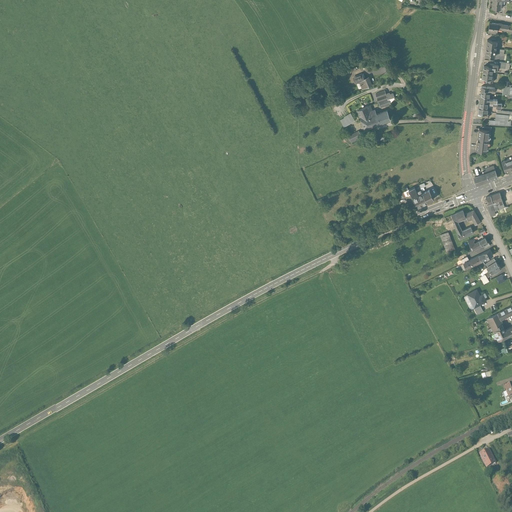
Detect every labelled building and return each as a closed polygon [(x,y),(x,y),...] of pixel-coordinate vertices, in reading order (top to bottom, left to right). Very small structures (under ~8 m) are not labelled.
[(500,9),(501,0),(492,0),(492,8),(500,9)] [(496,33),(496,31),(497,31),(497,30),(511,32),(511,25),(490,23),(489,32),(496,33)] [(497,41),(487,40),(486,47),(496,49),(497,41)] [(496,49),(486,47),(485,55),(495,57),(496,49)] [(347,64),(350,72),(356,70),(355,66),(362,64),(360,59),(347,64)] [(490,64),(488,64),(488,66),(484,65),(483,72),(492,73),(493,70),(497,71),(498,67),(498,64),(490,63),(490,64)] [(492,73),(483,72),(482,78),(488,79),(488,82),(492,83),(493,77),(492,77),(492,73)] [(364,80),(362,75),(354,78),(356,84),(360,83),(362,90),(372,86),(368,78),(364,80)] [(495,85),(481,84),(480,96),(489,97),(490,94),(493,95),(493,93),(494,93),(495,85)] [(505,87),(504,87),(503,95),(505,95),(511,96),(511,87),(510,88),(505,87)] [(385,91),(376,94),(380,107),(389,104),(389,103),(388,99),(393,97),(394,97),(394,95),(393,93),(390,95),(389,93),(386,94),(385,91)] [(370,106),(364,108),(368,118),(370,117),(376,115),(374,110),(372,110),(370,106)] [(361,120),(368,118),(364,108),(357,111),(361,120)] [(387,111),(379,114),(382,123),(390,120),(387,111)] [(354,120),(350,114),(344,117),(345,118),(341,120),(344,126),(348,124),(354,120)] [(376,115),(370,117),(373,126),(382,123),(379,114),(376,115)] [(495,121),(489,120),(489,125),(511,126),(511,121),(508,120),(508,115),(497,114),(496,114),(495,121)] [(368,118),(361,120),(365,129),(373,126),(370,117),(368,118)] [(481,152),(481,149),(487,150),(490,131),(482,130),(479,129),(476,151),(481,152)] [(354,133),(348,137),(352,143),(362,138),(359,131),(354,133)] [(511,171),(511,162),(510,158),(502,161),(506,171),(508,170),(509,173),(511,171)] [(484,173),(474,176),(476,185),(498,177),(494,165),(483,169),(484,173)] [(417,207),(423,204),(418,195),(414,187),(409,190),(411,194),(417,207)] [(403,198),(411,194),(409,190),(406,191),(401,193),(403,198)] [(429,190),(423,193),(425,197),(428,202),(433,199),(429,190)] [(499,192),(484,197),(490,216),(495,214),(494,210),(498,209),(497,205),(503,203),(499,192)] [(423,204),(428,202),(425,197),(423,193),(418,195),(423,204)] [(474,209),(465,214),(466,218),(468,220),(472,218),(475,224),(480,222),(474,209)] [(453,223),(456,230),(461,227),(457,221),(466,218),(465,214),(463,210),(451,215),(455,222),(453,223)] [(462,230),(461,227),(456,230),(458,232),(457,232),(460,238),(473,232),(470,227),(462,230)] [(455,248),(448,232),(440,235),(447,252),(455,248)] [(471,246),(473,250),(483,245),(488,242),(485,237),(475,243),(473,241),(475,240),(474,238),(468,240),(470,246),(471,246)] [(490,249),(479,255),(482,261),(493,254),(490,249)] [(482,261),(479,255),(469,260),(463,263),(464,263),(466,268),(467,270),(482,261)] [(483,269),(486,267),(495,261),(494,258),(484,264),(481,266),(483,269)] [(501,269),(495,261),(486,267),(490,272),(491,274),(495,271),(495,272),(501,269)] [(489,280),(485,274),(481,277),(481,278),(481,279),(483,282),(484,284),(489,280)] [(502,274),(496,277),(499,283),(505,281),(502,274)] [(477,289),(468,294),(475,307),(479,304),(486,301),(483,294),(480,295),(477,289)] [(483,311),(479,304),(475,307),(473,307),(477,314),(483,311)] [(511,306),(498,313),(501,320),(511,314),(511,306)] [(493,315),(487,319),(488,320),(493,331),(502,327),(501,322),(501,320),(498,313),(493,315)] [(504,330),(502,327),(493,331),(498,341),(511,334),(508,328),(504,330)] [(487,452),(480,456),(486,467),(489,466),(489,467),(496,464),(491,455),(490,456),(487,452)] [(506,458),(503,460),(506,466),(509,465),(511,468),(511,467),(511,459),(508,461),(506,458)]
